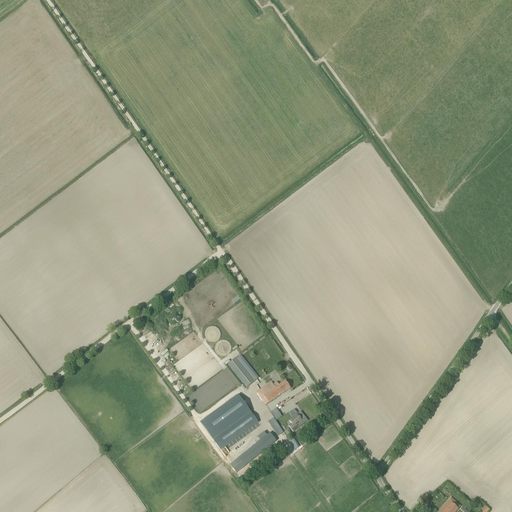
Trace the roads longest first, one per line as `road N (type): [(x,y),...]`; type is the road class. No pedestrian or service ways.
road 1 (track): [(222,252),(48,0)]
road 2 (track): [(0,420),(222,252)]
road 3 (unclassified): [(375,475),(511,282)]
road 4 (track): [(301,367),(222,252)]
road 5 (unclassified): [(375,475),(301,367)]
